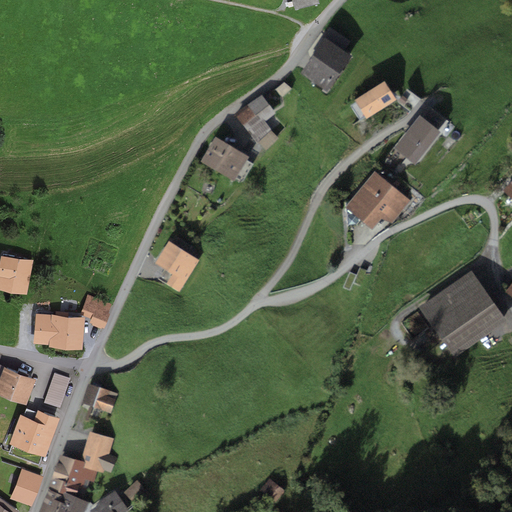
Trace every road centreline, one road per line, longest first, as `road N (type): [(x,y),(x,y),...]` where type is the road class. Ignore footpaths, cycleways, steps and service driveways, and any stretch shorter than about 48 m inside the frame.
road 1 (residential): [(86,368),(200,141),(292,62),(337,0)]
road 2 (residential): [(35,511),(86,368)]
